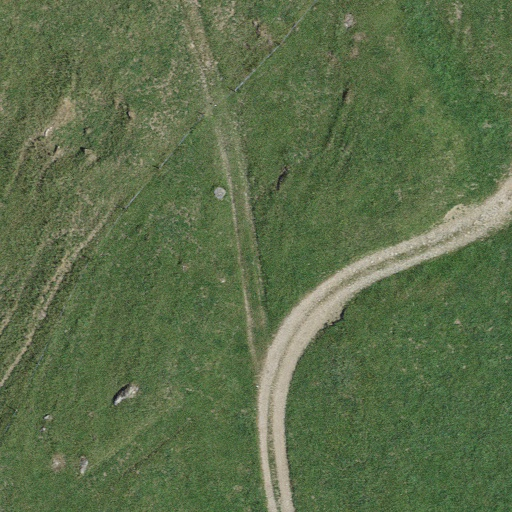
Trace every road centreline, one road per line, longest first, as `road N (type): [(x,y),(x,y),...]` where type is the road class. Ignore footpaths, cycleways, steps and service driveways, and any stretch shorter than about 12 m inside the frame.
road 1 (track): [(173,0),(226,276),(291,511)]
road 2 (track): [(268,428),(278,365),(298,323),(391,259),(461,232),(511,192)]
